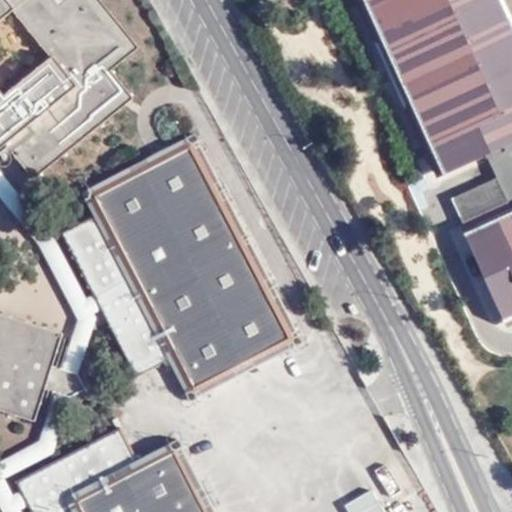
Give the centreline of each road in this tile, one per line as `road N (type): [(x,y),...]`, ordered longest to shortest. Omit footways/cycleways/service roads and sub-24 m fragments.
road 1 (tertiary): [(208,0),(425,396)]
road 2 (tertiary): [(486,511),(425,396)]
road 3 (tertiary): [(425,396),(465,511)]
